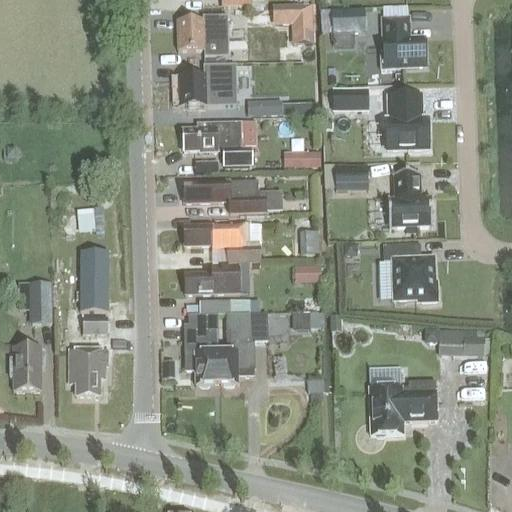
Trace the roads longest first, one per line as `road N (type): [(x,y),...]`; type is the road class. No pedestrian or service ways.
road 1 (residential): [(142,464),(129,0)]
road 2 (residential): [(461,0),(469,224),(485,250),(511,255)]
road 3 (secondary): [(362,511),(142,464)]
road 4 (secondary): [(142,464),(0,441)]
